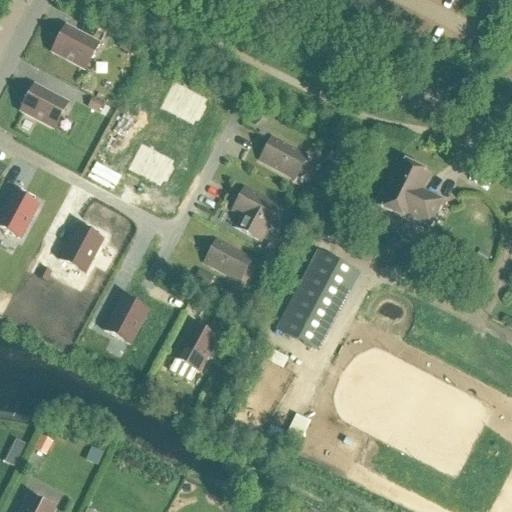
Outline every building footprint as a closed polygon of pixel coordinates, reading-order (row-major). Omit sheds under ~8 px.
[(84,73),(98,47),(64,29),(50,55),(84,73)] [(130,55),(134,48),(122,41),(118,49),(130,55)] [(149,57),(143,70),(150,74),(157,61),(149,57)] [(162,108),(160,113),(194,129),(196,125),(201,125),(208,111),(205,106),(207,102),(172,86),(162,108)] [(53,132),(67,106),(33,88),(31,92),(26,92),(19,106),(21,110),(19,114),(53,132)] [(99,114),(103,106),(91,100),(87,108),(99,114)] [(114,117),(108,130),(115,134),(122,121),(114,117)] [(293,181),(305,159),(271,140),(259,163),(293,181)] [(129,167),(127,171),(160,189),(163,185),(168,184),(175,171),(172,166),(174,162),(140,145),(129,166),(129,167)] [(0,177),(2,178),(9,167),(0,162),(0,177)] [(428,228),(440,203),(420,193),(428,177),(397,162),(375,207),(406,222),(408,219),(428,228)] [(233,230),(257,243),(263,230),(266,232),(278,209),(244,191),(231,213),(239,218),(233,230)] [(33,202),(19,195),(15,197),(11,195),(0,215),(0,231),(19,242),(37,209),(33,207),(33,202)] [(99,236),(83,227),(79,230),(76,228),(58,261),(84,276),(102,242),(99,240),(99,236)] [(238,284),(250,262),(215,243),(203,265),(238,284)] [(277,265),(284,253),(270,246),(264,258),(277,265)] [(313,351),(353,274),(320,257),(280,334),(313,351)] [(42,271),(37,280),(45,284),(50,275),(42,271)] [(209,291),(215,281),(199,273),(194,283),(209,291)] [(468,311),(486,320),(496,302),(477,293),(468,311)] [(120,300),(102,334),(129,348),(147,314),(120,300)] [(201,376),(220,341),(191,325),(172,360),(201,376)] [(40,439),(33,452),(45,458),(52,446),(40,439)] [(249,511),(252,508),(245,505),(254,486),(248,483),(233,511),(249,511)] [(55,511),(28,498),(21,511),(55,511)]
